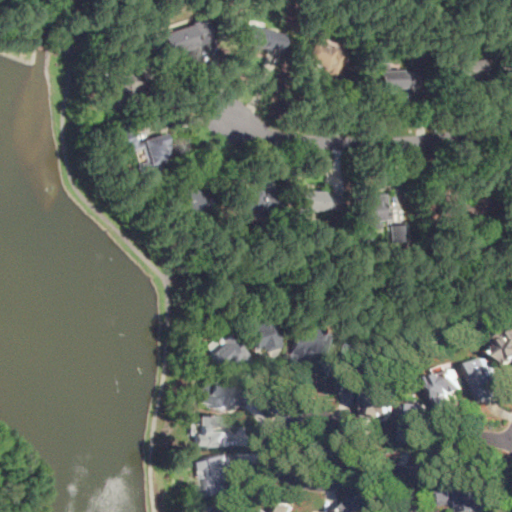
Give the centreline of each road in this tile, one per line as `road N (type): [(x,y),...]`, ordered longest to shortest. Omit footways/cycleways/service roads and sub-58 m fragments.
road 1 (residential): [(422,479),(356,460),(351,434),(323,413),(290,413),(280,421),(270,446),(278,466),(327,484),(357,460)]
road 2 (residential): [(511,129),(359,143),(280,139),(223,115)]
road 3 (residential): [(511,443),(473,434),(438,448),(422,479),(424,511)]
